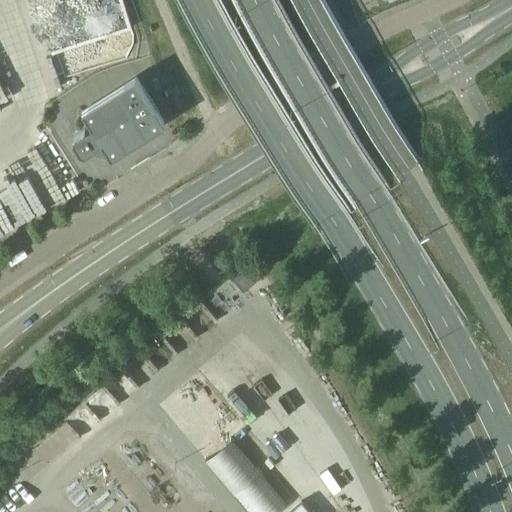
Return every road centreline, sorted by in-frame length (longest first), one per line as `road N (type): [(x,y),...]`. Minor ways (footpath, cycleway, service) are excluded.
road 1 (tertiary): [(201,0),(431,382),(490,511)]
road 2 (primary): [(23,313),(101,255),(511,7)]
road 3 (unclassified): [(0,286),(192,161),(223,124),(381,30),(451,0)]
road 4 (tertiary): [(511,450),(261,0)]
road 5 (unknown): [(60,504),(112,431),(152,410),(171,417),(248,511)]
